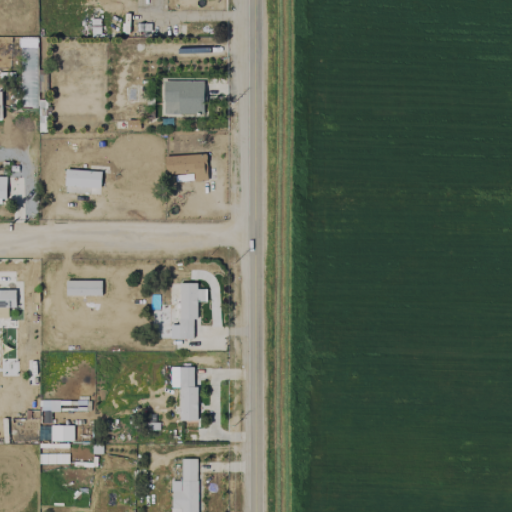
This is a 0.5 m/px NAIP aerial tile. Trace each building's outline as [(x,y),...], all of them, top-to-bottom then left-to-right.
[(202,81),(162,81),(163,114),(203,113),(202,81)] [(206,181),(205,155),(164,156),(165,174),(192,173),(193,181),(206,181)] [(64,186),(100,188),(100,171),(64,170),(64,186)] [(192,338),(192,318),(196,318),(195,301),(205,301),(205,289),(196,289),(196,283),(178,283),(179,339),(192,338)] [(15,289),(0,289),(0,317),(7,318),(7,307),(15,307),(15,289)] [(196,420),(196,386),(193,386),(193,367),(179,367),(178,420),(196,420)] [(73,426),(38,425),(37,440),(72,441),(73,426)] [(195,511),(196,458),(181,458),(181,480),(171,480),(170,511),(195,511)]
